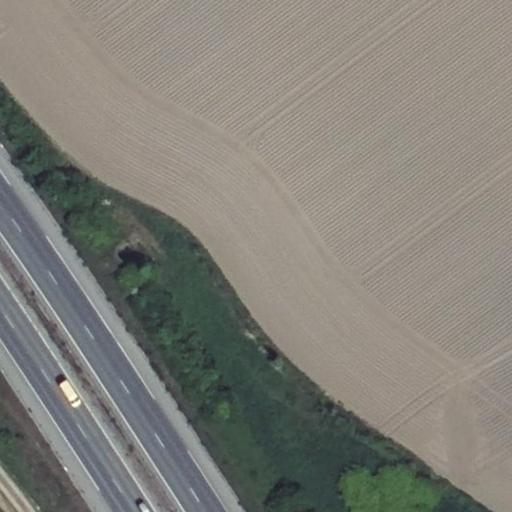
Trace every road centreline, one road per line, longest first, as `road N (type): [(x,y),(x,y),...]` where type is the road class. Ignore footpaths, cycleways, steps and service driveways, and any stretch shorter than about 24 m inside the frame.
road 1 (trunk): [(204,511),(0,204)]
road 2 (trunk): [(0,306),(135,511)]
